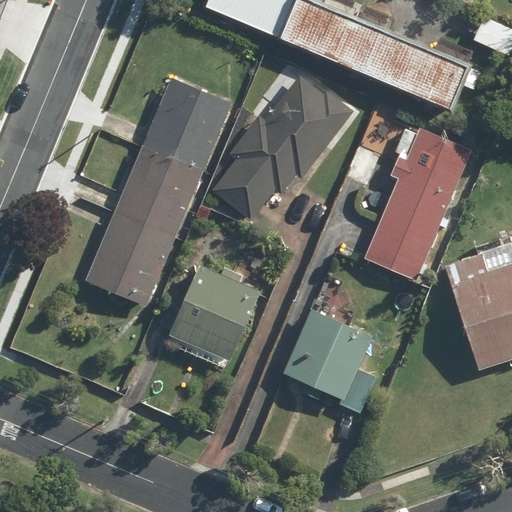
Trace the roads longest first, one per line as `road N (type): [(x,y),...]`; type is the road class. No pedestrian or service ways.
road 1 (residential): [(220,511),(0,418)]
road 2 (residential): [(85,0),(0,204)]
